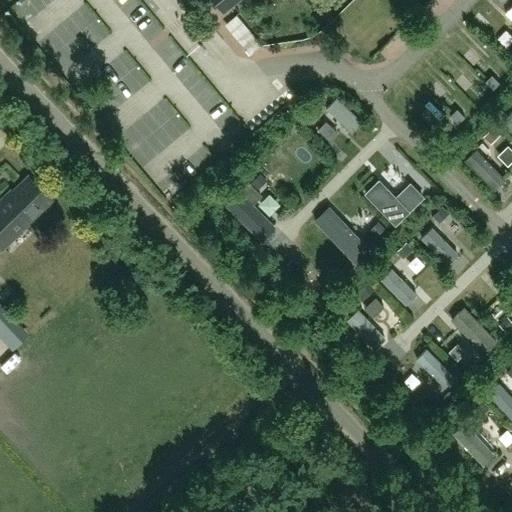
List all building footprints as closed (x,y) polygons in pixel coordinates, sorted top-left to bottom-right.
[(210,0),(222,14),(238,0),(210,0)] [(241,18),(230,26),(248,48),(258,40),(241,18)] [(432,76),(425,84),(457,114),(464,106),(432,76)] [(275,115),(289,105),(281,93),(266,103),(275,115)] [(349,128),(359,117),(341,100),(331,112),(349,128)] [(226,109),(215,117),(224,129),(235,120),(226,109)] [(333,146),(344,137),(335,127),(325,136),(333,146)] [(299,172),(310,161),(303,154),(310,147),(296,132),(269,157),(284,174),(292,166),(299,172)] [(52,201),(28,177),(12,193),(10,191),(0,200),(0,247),(1,249),(52,201)] [(511,185),(507,179),(496,188),(510,205),(511,203),(511,185)] [(405,180),(391,194),(379,182),(367,194),(395,223),(421,197),(405,180)] [(230,208),(269,248),(283,235),(243,195),(230,208)] [(287,223),(294,214),(274,199),(267,208),(287,223)] [(330,232),(360,257),(371,242),(342,218),(330,232)] [(380,298),(369,303),(377,319),(389,313),(380,298)] [(0,307),(0,334),(12,348),(25,335),(0,308),(0,307)] [(355,322),(378,351),(390,342),(367,313),(355,322)] [(434,353),(422,362),(442,388),(454,379),(434,353)] [(511,414),(511,392),(507,386),(497,393),(511,414)]
